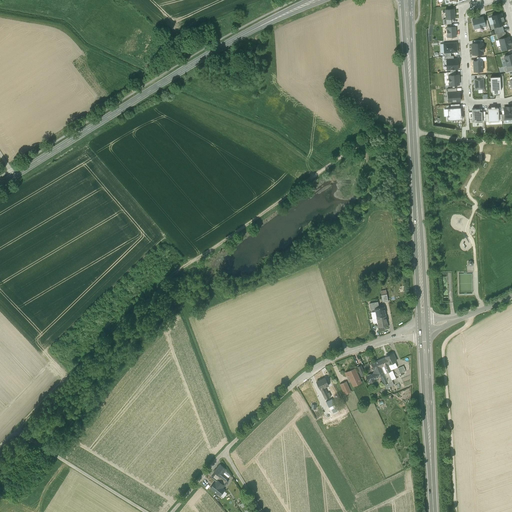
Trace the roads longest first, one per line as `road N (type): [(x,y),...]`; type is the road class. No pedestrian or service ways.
road 1 (track): [(16,429),(169,276),(374,133),(412,132)]
road 2 (secondary): [(316,0),(196,61),(13,176)]
road 3 (secondary): [(423,326),(406,8)]
road 4 (unclassified): [(223,453),(306,374),(423,326)]
road 5 (track): [(455,511),(442,349),(471,313)]
road 6 (secondary): [(433,511),(423,326)]
road 7 (unclassified): [(0,445),(16,429),(145,511)]
road 8 (residential): [(511,100),(468,103),(462,7),(491,0)]
